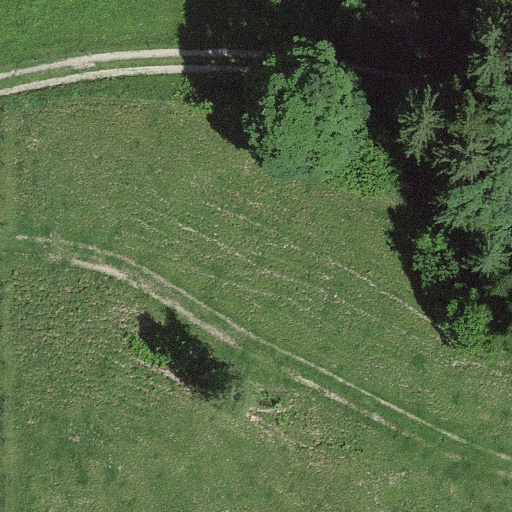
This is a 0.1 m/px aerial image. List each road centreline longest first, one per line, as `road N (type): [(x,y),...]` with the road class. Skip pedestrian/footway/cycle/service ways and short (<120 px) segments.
road 1 (track): [(0,248),(121,264),(511,476)]
road 2 (track): [(511,92),(364,62),(92,58),(0,84)]
